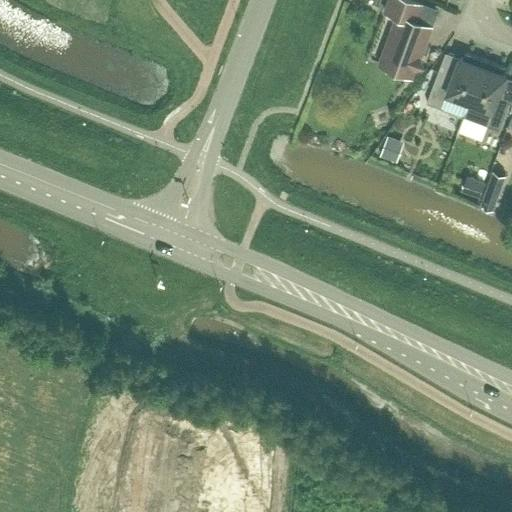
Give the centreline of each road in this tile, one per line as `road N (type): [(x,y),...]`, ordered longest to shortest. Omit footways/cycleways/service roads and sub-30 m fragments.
road 1 (unclassified): [(170,234),(264,0)]
road 2 (secondary): [(357,319),(170,234)]
road 3 (secondary): [(170,234),(0,167)]
road 4 (secondary): [(357,319),(511,384)]
